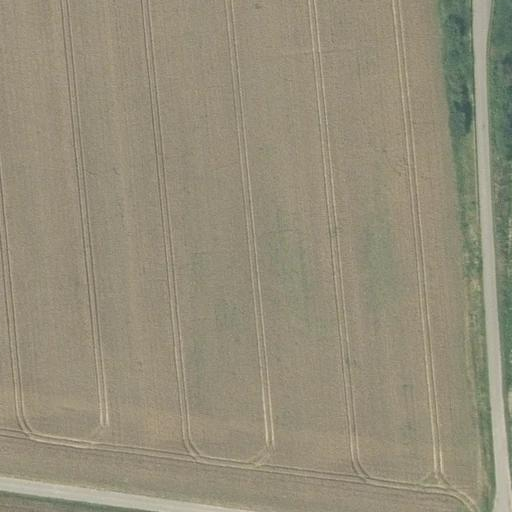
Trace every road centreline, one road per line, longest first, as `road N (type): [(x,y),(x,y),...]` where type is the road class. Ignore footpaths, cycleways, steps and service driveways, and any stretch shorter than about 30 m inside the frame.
road 1 (unclassified): [(500,511),(483,0)]
road 2 (track): [(0,490),(160,511)]
